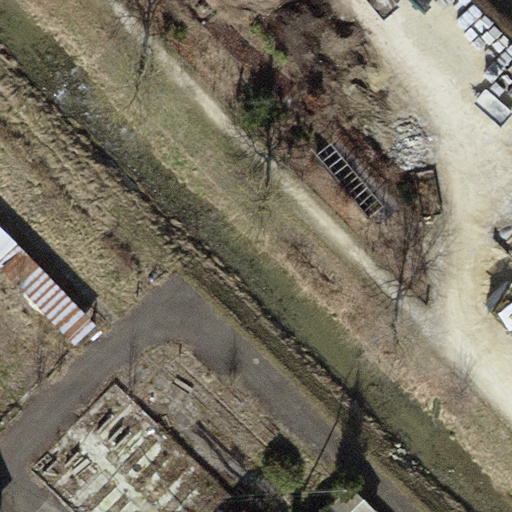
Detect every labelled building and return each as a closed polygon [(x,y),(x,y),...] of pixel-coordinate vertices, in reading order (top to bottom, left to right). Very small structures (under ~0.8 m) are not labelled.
[(0,179),(127,306),(163,271),(0,108),(0,179)] [(0,430),(72,356),(0,286),(0,430)] [(202,334),(163,372),(290,498),(329,460),(202,334)] [(252,511),(118,382),(33,470),(76,511),(252,511)] [(377,511),(354,488),(329,511),(377,511)]
